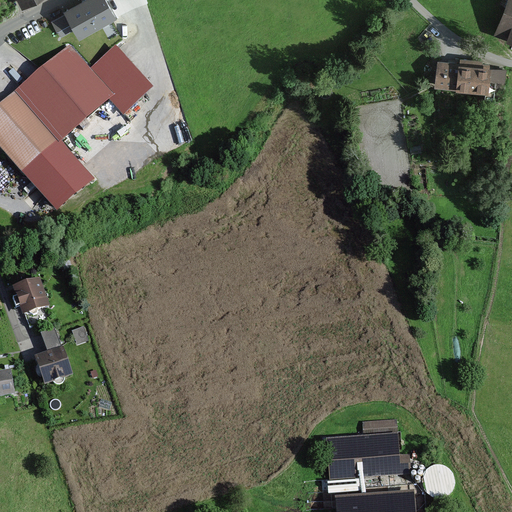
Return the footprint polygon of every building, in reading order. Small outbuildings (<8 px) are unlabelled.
[(86,0),(82,0),(67,8),(79,32),(96,23),(94,19),(106,12),(99,0),(93,0),(88,3),(86,0)] [(511,0),(506,0),(495,33),(511,39),(511,0)] [(68,50),(0,111),(0,149),(25,177),(111,101),(123,114),(150,90),(115,52),(90,74),(68,50)] [(490,67),(438,61),(435,86),(487,92),(490,67)] [(0,79),(0,101),(11,93),(0,79)] [(48,306),(39,281),(14,290),(23,315),(48,306)] [(83,330),(72,334),(77,347),(87,343),(83,330)] [(48,355),(34,360),(44,385),(71,375),(55,331),(41,336),(48,355)] [(9,372),(0,373),(0,396),(13,394),(9,372)] [(396,438),(327,443),(329,479),(408,473),(407,459),(398,460),(396,438)] [(413,511),(412,495),(338,501),(338,511),(413,511)]
